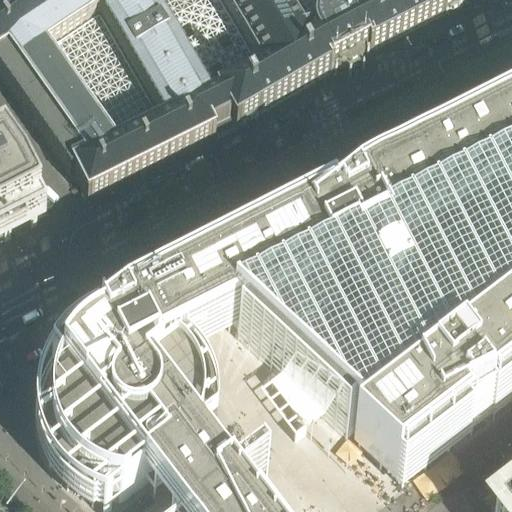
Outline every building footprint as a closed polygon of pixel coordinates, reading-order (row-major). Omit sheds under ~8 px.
[(69,180),(73,178),(87,204),(213,141),(214,142),(237,130),(237,129),(242,126),(242,127),(245,125),(225,92),(215,97),(216,100),(210,103),(149,0),(30,0),(0,21),(0,81),(24,115),(24,116),(32,128),(33,128),(69,180)] [(360,69),(364,57),(363,55),(367,53),(368,56),(372,54),(372,53),(445,15),(445,16),(448,15),(461,8),(461,7),(467,4),(465,2),(464,0),(347,0),(353,10),(346,18),(345,17),(340,15),(335,15),(331,15),(327,17),(323,19),(320,21),(317,24),(315,29),(314,33),(313,36),(303,39),(280,0),(216,0),(258,72),(225,92),(245,125),(258,118),(257,117),(329,76),(329,77),(333,75),(331,71),(335,69),(337,71),(349,75),(360,69)] [(229,264),(204,277),(235,333),(299,400),(346,443),(352,437),(359,444),(353,450),(403,496),(445,462),(460,450),(469,442),(465,439),(488,420),(492,425),(511,409),(511,120),(351,202),(355,208),(331,226),(326,215),(300,228),(298,223),(227,259),(229,264)] [(0,150),(0,246),(43,224),(22,181),(1,152),(0,150)] [(215,477),(193,450),(215,433),(217,427),(218,417),(217,407),(215,397),(212,388),(207,379),(201,371),(193,365),(185,359),(210,346),(235,333),(204,277),(176,289),(154,301),(95,332),(104,350),(92,356),(90,353),(82,338),(75,343),(66,351),(58,360),(52,370),(60,385),(59,386),(54,397),(52,405),(50,416),(50,421),(35,433),(37,445),(40,457),(45,469),(52,479),(59,489),(68,498),(78,505),(89,511),(93,511),(107,502),(112,504),(120,505),(142,489),(159,511),(277,511),(254,482),(241,491),(245,496),(235,504),(215,477)] [(241,386),(232,394),(242,407),(252,399),(241,386)] [(511,511),(511,490),(483,511),(511,511)]
